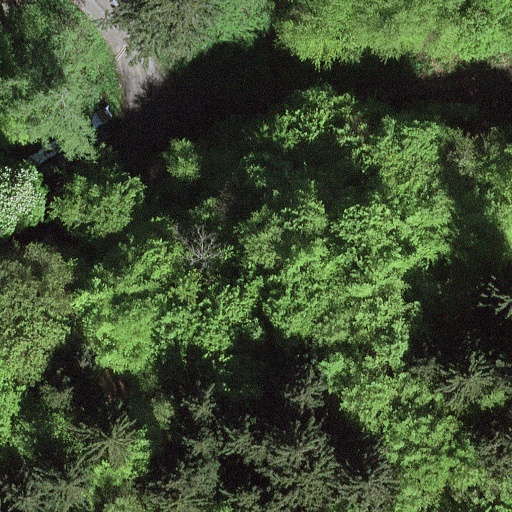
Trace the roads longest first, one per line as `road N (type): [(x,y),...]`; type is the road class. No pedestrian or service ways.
road 1 (track): [(141,123),(511,74)]
road 2 (track): [(0,242),(20,233),(141,123),(120,37),(92,0)]
